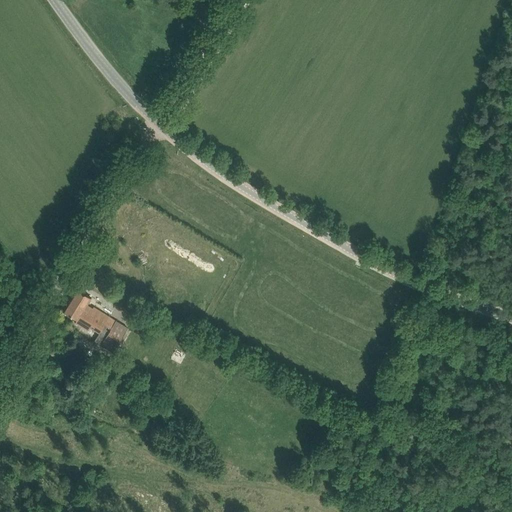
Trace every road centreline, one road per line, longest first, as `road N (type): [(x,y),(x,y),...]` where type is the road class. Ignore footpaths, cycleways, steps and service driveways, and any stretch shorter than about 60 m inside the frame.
road 1 (tertiary): [(511,311),(379,262),(300,220),(156,121)]
road 2 (tertiary): [(156,121),(55,0)]
road 3 (tertiary): [(156,121),(232,0)]
